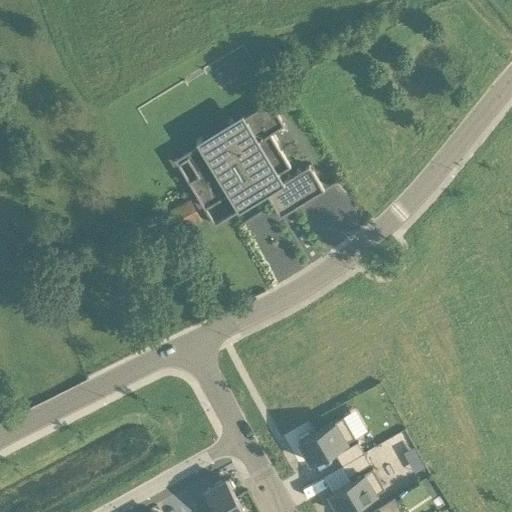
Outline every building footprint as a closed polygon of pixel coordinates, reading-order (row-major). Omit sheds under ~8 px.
[(270,133),(284,125),(270,101),(243,117),(246,122),(202,149),(212,166),(188,181),(204,208),(228,194),(238,210),(276,186),(290,210),(324,190),(309,165),(283,181),(278,173),(290,165),(270,133)] [(171,235),(197,221),(186,201),(161,214),(171,235)] [(301,440),(299,441),(311,463),(355,437),(343,416),(310,435),(308,433),(299,437),(301,440)] [(357,441),(335,454),(342,465),(363,452),(357,441)] [(363,452),(342,465),(348,476),(370,464),(363,452)] [(372,468),(328,493),(339,511),(350,511),(353,511),(352,508),(385,489),(372,468)] [(226,479),(204,490),(216,511),(244,511),(232,490),(234,488),(229,479),(227,480),(226,479)] [(398,511),(402,509),(394,496),(372,510),(372,511),(398,511)]
